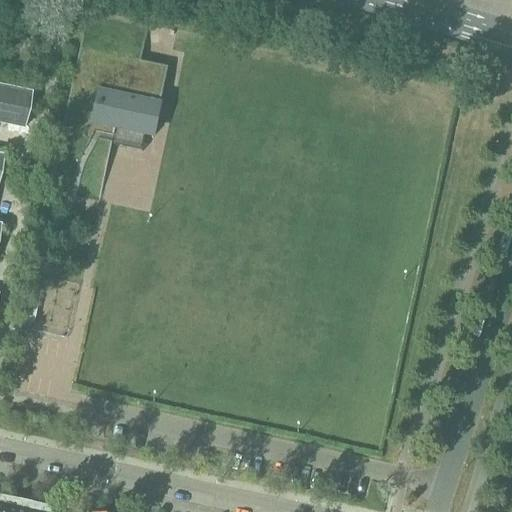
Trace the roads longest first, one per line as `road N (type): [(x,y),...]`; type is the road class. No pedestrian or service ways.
road 1 (residential): [(333,511),(0,439)]
road 2 (residential): [(511,280),(437,511)]
road 3 (primary): [(373,0),(511,42)]
